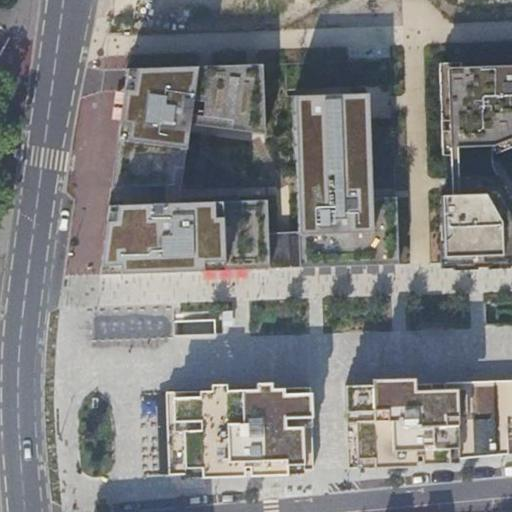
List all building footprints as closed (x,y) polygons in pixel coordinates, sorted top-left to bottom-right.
[(268,267),(268,231),(265,199),(179,203),(190,122),(265,134),(261,63),(128,68),(111,185),(149,185),(150,202),(109,204),(100,271),(268,267)] [(511,136),(511,64),(446,66),(451,194),(441,194),(443,261),(511,258),(511,203),(491,164),(491,144),(511,136)] [(298,231),(299,267),(398,263),(396,196),(371,197),(368,92),(294,96),(298,231)] [(268,231),(268,267),(282,267),(299,267),(298,231),(268,231)] [(511,378),(345,384),(348,466),(511,451),(511,378)] [(311,386),(165,390),(171,472),(314,470),(311,386)]
